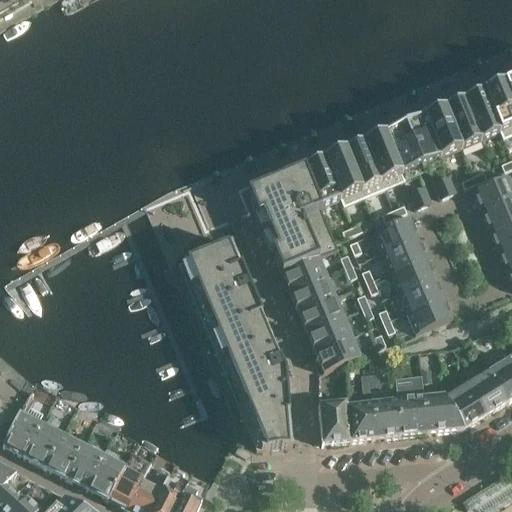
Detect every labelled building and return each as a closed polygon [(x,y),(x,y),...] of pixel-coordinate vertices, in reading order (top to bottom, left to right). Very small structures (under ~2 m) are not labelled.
[(0,54),(30,36),(22,25),(0,38),(0,54)] [(511,83),(505,87),(502,88),(511,110),(511,83)] [(511,140),(511,110),(502,88),(482,96),(499,137),(502,144),(511,140)] [(499,137),(482,96),(462,105),(479,145),(499,137)] [(479,145),(462,105),(442,113),(459,154),(479,145)] [(459,154),(442,113),(422,122),(439,162),(459,154)] [(422,122),(403,130),(420,170),(439,162),(422,122)] [(385,137),(401,178),(420,170),(403,130),(385,137)] [(385,137),(380,139),(374,142),(373,142),(372,143),(371,143),(370,143),(363,146),(384,194),(404,186),(401,178),(385,137)] [(363,203),(384,194),(363,146),(362,147),(354,150),(353,151),(352,151),(351,151),(343,155),(363,203)] [(363,203),(343,155),(341,156),(335,158),(334,159),(333,159),(332,159),(331,160),(323,163),(340,204),(343,211),(363,203)] [(353,237),(334,245),(337,253),(349,248),(356,245),(361,256),(368,273),(373,284),(377,295),(385,314),(390,324),(394,336),(400,348),(478,315),(483,313),(511,300),(511,159),(450,186),(435,192),(426,196),(410,202),(349,228),(353,237)] [(340,204),(323,163),(303,172),(320,212),(340,204)] [(337,253),(336,251),(334,245),(320,212),(303,172),(246,195),(256,219),(263,234),(264,238),(271,254),(281,277),(318,261),(337,253)] [(436,195),(451,188),(450,186),(448,180),(432,187),(435,192),(436,195)] [(355,239),(352,231),(341,236),(343,241),(344,243),(355,239)] [(361,256),(356,245),(349,248),(354,259),(361,256)] [(249,294),(240,273),(241,273),(240,270),(239,271),(230,250),(231,250),(230,247),(219,252),(217,253),(178,269),(179,272),(182,270),(191,291),(187,292),(189,295),(192,294),(201,314),(197,316),(198,318),(202,317),(211,337),(207,339),(208,342),(212,340),(220,361),(217,362),(218,365),(222,363),(230,384),(226,385),(228,388),(231,387),(240,407),(236,409),(237,411),(241,410),(250,430),(246,432),(247,435),(251,433),(259,452),(255,454),(256,455),(291,452),(291,448),(290,449),(287,418),(288,418),(288,415),(287,415),(285,392),(286,391),(285,388),(285,389),(283,377),(279,366),(280,366),(279,363),(278,364),(269,343),(270,343),(269,340),(268,340),(260,320),(259,317),(250,297),(251,296),(250,294),(249,294)] [(351,270),(347,259),(340,262),(344,273),(351,270)] [(326,281),(318,261),(281,277),(289,297),(326,281)] [(356,281),(351,270),(344,273),(349,284),(356,281)] [(373,284),(368,273),(361,277),(366,288),(373,284)] [(326,281),(289,297),(298,317),(334,301),(326,281)] [(377,295),(373,284),(366,288),(370,299),(377,295)] [(368,310),(363,299),(356,302),(361,313),(368,310)] [(334,301),(298,317),(306,337),(343,321),(334,301)] [(373,321),(368,310),(361,313),(365,324),(373,321)] [(390,324),(385,314),(378,317),(382,327),(390,324)] [(351,341),(343,321),(306,337),(314,357),(351,341)] [(394,336),(390,324),(382,327),(387,338),(394,336)] [(385,350),(380,339),(373,342),(378,353),(385,350)] [(360,361),(351,341),(314,357),(323,377),(360,361)] [(397,403),(402,439),(427,437),(423,401),(418,359),(412,359),(414,379),(407,380),(408,389),(396,390),(397,403)] [(511,367),(509,362),(488,375),(508,406),(511,403),(511,367)] [(430,374),(420,375),(422,388),(431,388),(430,374)] [(488,375),(466,388),(487,419),(508,406),(488,375)] [(378,379),(370,380),(371,396),(379,395),(378,379)] [(370,380),(361,380),(361,396),(371,396),(370,380)] [(466,388),(445,401),(463,434),(487,419),(466,388)] [(444,398),(423,401),(427,437),(463,434),(445,401),(444,398)] [(397,403),(372,406),(375,443),(402,439),(397,403)] [(347,406),(318,409),(321,449),(350,445),(347,408),(347,406)] [(372,406),(347,408),(350,445),(375,443),(372,406)] [(7,440),(2,450),(25,461),(40,431),(42,427),(38,425),(42,418),(30,412),(26,419),(20,416),(18,420),(9,437),(7,440)] [(40,431),(25,461),(44,471),(60,441),(40,431)] [(60,441),(44,471),(44,472),(65,484),(81,452),(60,441)] [(245,462),(249,455),(238,449),(234,455),(245,462)] [(81,452),(65,484),(66,484),(66,483),(87,494),(102,463),(81,452)] [(123,474),(108,504),(123,511),(126,511),(150,469),(131,459),(123,474)] [(102,463),(87,494),(108,504),(123,473),(122,473),(102,463)] [(150,469),(126,511),(150,511),(161,493),(169,477),(159,472),(151,467),(150,469)] [(0,470),(0,493),(4,489),(15,478),(0,470)] [(15,478),(4,489),(12,497),(25,483),(15,478)] [(25,483),(12,497),(19,503),(34,488),(25,483)] [(161,493),(150,511),(174,511),(187,488),(179,484),(172,499),(161,493)] [(34,488),(19,503),(23,507),(24,506),(27,508),(43,492),(34,488)] [(187,488),(174,511),(197,511),(202,504),(190,498),(193,491),(187,488)] [(18,511),(23,507),(19,503),(12,497),(4,489),(0,493),(0,511),(18,511)] [(43,492),(27,508),(34,511),(37,511),(53,497),(43,492)] [(53,497),(37,511),(51,511),(55,508),(57,510),(63,502),(53,497)] [(55,508),(51,511),(81,511),(63,502),(57,510),(55,508)]
